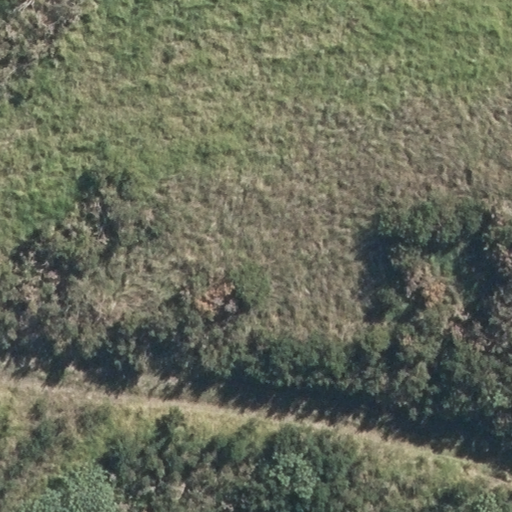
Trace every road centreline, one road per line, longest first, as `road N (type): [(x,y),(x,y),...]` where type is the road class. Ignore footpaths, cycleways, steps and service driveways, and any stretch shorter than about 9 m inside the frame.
road 1 (unknown): [(113,0),(511,307)]
road 2 (unknown): [(0,92),(106,0)]
